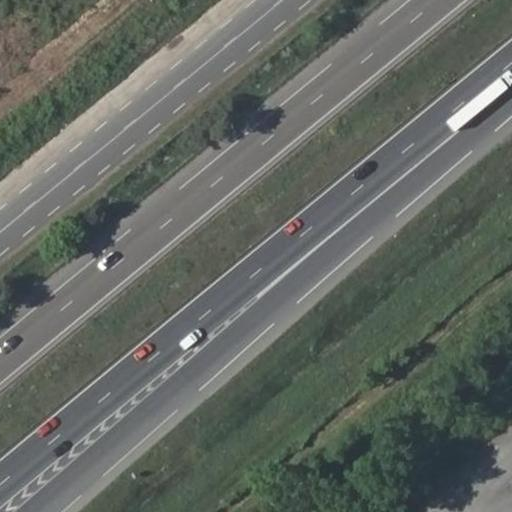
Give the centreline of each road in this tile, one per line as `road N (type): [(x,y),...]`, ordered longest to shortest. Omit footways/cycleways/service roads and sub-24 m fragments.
road 1 (motorway): [(0,485),(511,61)]
road 2 (motorway): [(39,511),(511,102)]
road 3 (motorway): [(436,0),(0,359)]
road 4 (secondary): [(285,0),(0,233)]
